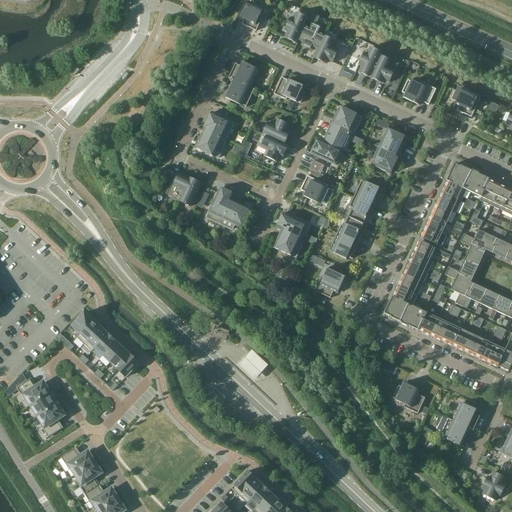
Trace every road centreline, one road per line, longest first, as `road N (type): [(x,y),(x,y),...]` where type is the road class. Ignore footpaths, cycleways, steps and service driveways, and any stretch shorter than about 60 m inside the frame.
road 1 (secondary): [(374,511),(136,288),(97,236)]
road 2 (residential): [(508,381),(370,316),(450,144)]
road 3 (residential): [(234,38),(178,156),(275,201)]
road 4 (residential): [(123,406),(63,352),(48,368),(93,438)]
road 5 (residential): [(449,139),(331,83)]
road 6 (residential): [(275,201),(331,83)]
